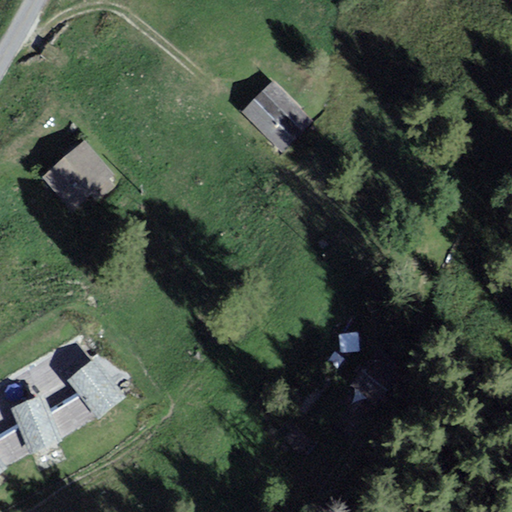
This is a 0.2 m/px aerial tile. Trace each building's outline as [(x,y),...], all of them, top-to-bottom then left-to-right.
[(273,80),(242,110),(282,152),(313,122),(273,80)] [(86,140),(40,176),(70,214),(116,178),(86,140)] [(56,349),(73,373),(95,357),(78,333),(56,349)] [(97,358),(68,378),(80,395),(98,417),(127,397),(97,358)] [(80,395),(49,413),(61,442),(98,417),(80,395)] [(42,396),(11,409),(19,429),(30,455),(61,442),(49,413),(42,396)] [(19,429),(0,438),(0,463),(4,470),(30,455),(19,429)]
